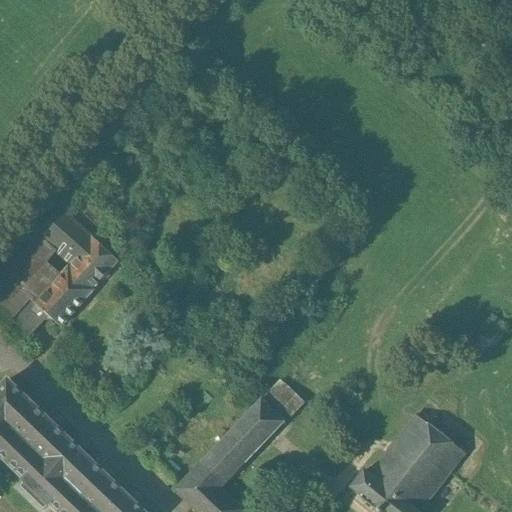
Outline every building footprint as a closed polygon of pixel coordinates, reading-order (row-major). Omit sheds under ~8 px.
[(118,263),(60,210),(0,282),(0,324),(23,346),(24,344),(48,317),(60,328),(118,263)] [(474,341),(488,353),(510,326),(495,314),(474,341)] [(142,511),(12,384),(10,382),(8,384),(0,392),(0,452),(60,511),(142,511)] [(236,428),(202,464),(175,491),(197,511),(244,511),(245,511),(221,490),(285,423),(262,401),(235,428),(236,428)] [(415,416),(369,476),(364,472),(351,490),(379,511),(426,511),(469,457),(415,416)]
